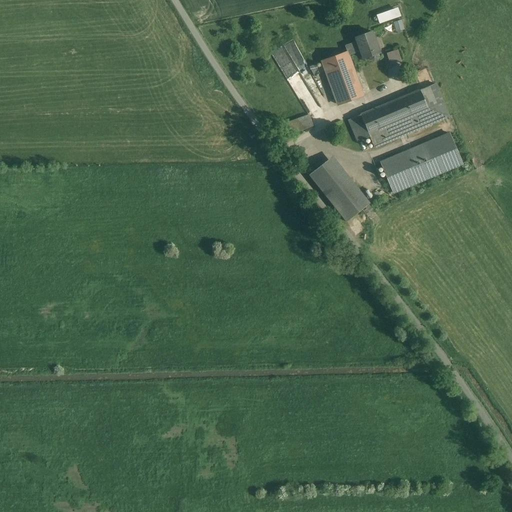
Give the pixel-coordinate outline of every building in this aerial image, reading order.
[(380,24),(405,16),(402,7),(378,14),(380,24)] [(399,31),(406,29),(403,19),(396,22),(399,31)] [(371,32),(355,37),(357,42),(355,43),(345,47),(347,52),(348,56),(360,51),(363,59),(369,57),(370,60),(374,61),(377,60),(379,57),(377,54),(379,53),(371,32)] [(293,61),(283,67),(291,81),(300,76),(297,70),(306,64),(293,41),(275,52),(281,61),(290,56),(293,61)] [(392,63),(403,61),(400,50),(390,52),(392,63)] [(347,52),(322,61),(338,105),(363,96),(348,56),(347,52)] [(314,65),(309,67),(314,77),(319,74),(314,65)] [(435,84),(420,91),(427,109),(443,102),(435,84)] [(420,91),(361,115),(369,133),(427,109),(420,91)] [(443,102),(427,109),(433,123),(449,117),(443,102)] [(427,109),(369,133),(370,137),(374,148),(433,123),(427,109)] [(313,126),(309,115),(298,120),(302,131),(313,126)] [(369,133),(361,115),(348,120),(358,142),(370,137),(369,133)] [(298,120),(280,126),(284,137),(302,131),(298,120)] [(449,134),(380,163),(382,166),(386,176),(393,193),(462,164),(449,134)] [(332,156),(309,175),(346,222),(369,203),(332,156)] [(386,176),(382,166),(376,168),(380,179),(386,176)]
